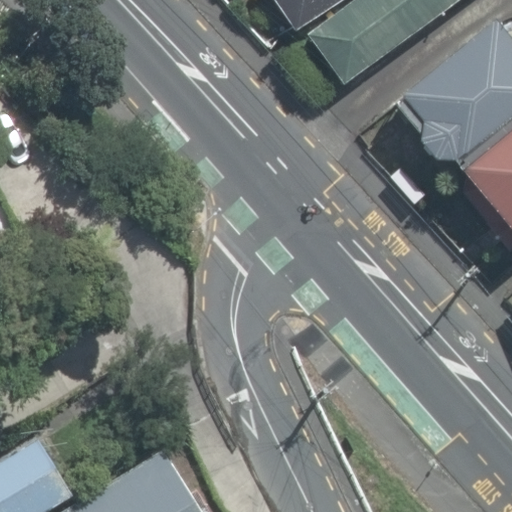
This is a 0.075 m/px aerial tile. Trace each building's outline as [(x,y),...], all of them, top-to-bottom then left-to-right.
[(318,0),(280,0),(293,18),(318,0)] [(432,0),(335,0),(301,25),(334,70),(432,0)] [(511,108),(511,54),(487,22),(389,95),(425,158),(449,165),(511,108)] [(511,129),(455,176),(511,246),(511,129)] [(0,444),(0,511),(21,511),(69,483),(33,425),(0,444)] [(198,511),(160,450),(59,511),(198,511)]
